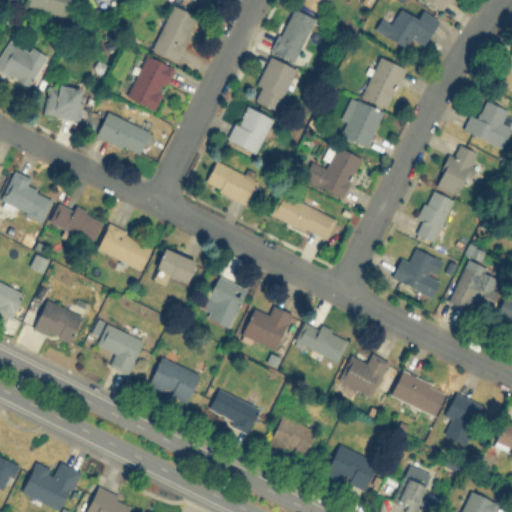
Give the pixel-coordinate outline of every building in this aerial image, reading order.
[(69,0),(22,0),(22,4),(66,15),(69,0)] [(297,0),(317,11),(323,0),(297,0)] [(426,0),(438,9),(444,0),(426,0)] [(194,13),(169,3),(150,49),(176,59),(194,13)] [(313,18),(291,6),(268,48),(291,60),(313,18)] [(373,28),(405,47),(410,38),(421,44),(436,18),(420,9),(416,17),(397,7),(388,23),(379,17),(373,28)] [(499,82),(511,89),(511,47),(501,66),(506,69),(499,82)] [(124,96),(154,108),(172,65),(143,53),(124,96)] [(402,66),(376,54),(359,94),(385,106),(402,66)] [(249,97),(275,108),(293,66),(268,55),(249,97)] [(76,120),(83,89),(48,80),(41,111),(76,120)] [(381,109),(351,96),(334,132),(364,146),(381,109)] [(499,145),(511,114),(511,111),(483,100),(477,115),(468,112),(461,129),(499,145)] [(225,139),(255,152),(271,116),(241,103),(225,139)] [(94,134),(141,154),(151,130),(104,110),(94,134)] [(433,184),(456,193),(474,150),(452,141),(433,184)] [(301,178),(341,196),(359,155),(330,142),(321,164),(310,158),(301,178)] [(241,173),(214,158),(202,182),(244,204),(260,174),(244,166),(241,173)] [(0,196),(0,204),(40,222),(51,198),(25,186),(29,176),(12,169),(0,196)] [(432,240),(450,197),(428,188),(410,230),(432,240)] [(334,215),(278,194),(270,216),(325,237),(334,215)] [(100,215),(55,200),(48,223),(93,238),(100,215)] [(138,268),(151,243),(107,222),(95,247),(138,268)] [(184,282),(194,260),(163,246),(153,267),(184,282)] [(398,256),(389,277),(431,295),(437,278),(435,277),(442,258),(413,246),(408,260),(398,256)] [(448,296),(484,310),(499,272),(464,258),(448,296)] [(200,314),(228,324),(243,285),(214,274),(200,314)] [(0,309),(11,314),(21,290),(0,280),(0,309)] [(511,298),(503,294),(491,320),(511,329),(511,298)] [(78,312),(43,298),(31,328),(66,342),(78,312)] [(288,311),(271,304),(267,313),(251,307),(239,334),(273,348),(288,311)] [(292,342),(335,360),(344,337),(302,319),(292,342)] [(94,344),(112,352),(107,364),(126,372),(141,338),(104,322),(94,344)] [(349,353),(337,380),(369,395),(386,359),(369,351),(365,360),(349,353)] [(197,371),(158,355),(146,383),(185,400),(197,371)] [(443,387),(399,368),(388,394),(432,413),(443,387)] [(245,431),(257,406),(216,387),(204,411),(245,431)] [(442,435),(464,443),(479,401),(451,391),(443,415),(449,417),(442,435)] [(267,440),(302,456),(314,428),(279,413),(267,440)] [(490,446),(511,453),(511,422),(499,419),(490,446)] [(362,488),(374,459),(336,443),(324,472),(362,488)] [(0,488),(4,490),(15,461),(0,455),(0,488)] [(60,509),(77,468),(58,460),(54,469),(32,459),(18,491),(60,509)] [(408,511),(411,511),(428,472),(406,462),(388,503),(408,511)] [(81,511),(132,511),(126,509),(130,498),(93,484),(81,511)] [(457,511),(492,511),(497,502),(468,489),(457,511)]
